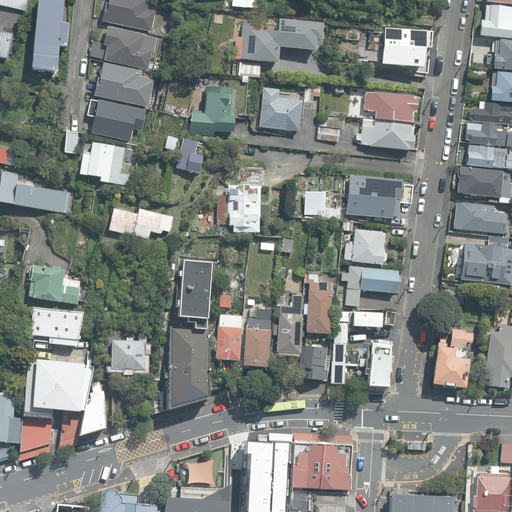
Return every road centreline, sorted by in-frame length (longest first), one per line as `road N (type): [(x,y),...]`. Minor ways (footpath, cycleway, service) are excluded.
road 1 (residential): [(455,0),(407,412)]
road 2 (tertiary): [(373,410),(280,408),(227,418),(0,488)]
road 3 (residential): [(74,126),(81,0)]
